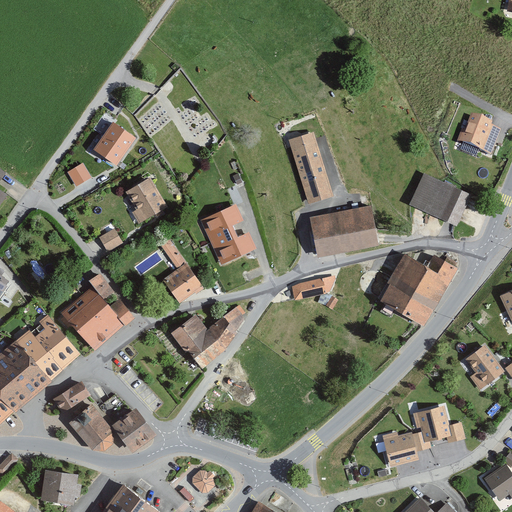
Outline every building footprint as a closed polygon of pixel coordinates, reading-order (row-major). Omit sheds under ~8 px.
[(492,124),(471,115),(465,131),(462,129),(457,142),(491,155),(501,130),(491,126),(492,124)] [(111,122),(92,149),(117,167),(136,140),(111,122)] [(313,132),(288,139),(307,205),(332,198),(313,132)] [(83,163),(67,172),(76,187),(92,178),(83,163)] [(424,173),(410,205),(457,225),(471,193),(424,173)] [(149,179),(125,193),(135,210),(131,213),(138,225),(166,209),(149,179)] [(236,204),(201,220),(221,265),(258,249),(250,230),(238,236),(233,224),(243,220),(236,204)] [(371,204),(311,217),(319,256),(379,244),(371,204)] [(115,228),(99,237),(108,252),(123,243),(115,228)] [(186,260),(170,238),(161,245),(177,267),(186,260)] [(390,284),(380,301),(424,326),(433,310),(434,311),(458,268),(434,255),(427,266),(405,254),(387,283),(390,284)] [(186,263),(163,280),(180,304),(203,287),(186,263)] [(89,281),(92,286),(61,313),(95,351),(124,325),(126,327),(135,318),(119,299),(111,307),(104,299),(114,292),(100,273),(89,281)] [(0,297),(7,286),(6,285),(9,281),(5,278),(5,277),(0,274),(0,297)] [(299,284),(292,287),(295,301),(327,294),(327,293),(330,292),(336,279),(335,275),(299,284)] [(511,289),(500,295),(511,322),(511,289)] [(338,300),(332,296),(326,306),(332,310),(338,300)] [(196,314),(173,332),(187,350),(189,349),(203,367),(226,350),(238,333),(236,330),(245,318),(236,306),(208,329),(196,314)] [(29,330),(16,341),(50,380),(80,354),(48,315),(39,322),(44,329),(35,336),(29,330)] [(16,341),(0,354),(0,399),(14,411),(15,413),(52,382),(50,380),(16,341)] [(480,390),(506,371),(485,343),(465,358),(476,372),(470,377),(480,390)] [(82,381),(53,399),(62,413),(68,410),(91,395),(82,381)] [(0,424),(14,411),(0,399),(0,424)] [(92,404),(69,423),(92,450),(104,451),(114,444),(114,432),(92,404)] [(382,435),(390,467),(419,460),(417,451),(431,447),(429,440),(446,436),(447,443),(466,438),(462,421),(449,424),(444,405),(413,413),(418,432),(412,433),(412,431),(398,435),(397,432),(382,435)] [(136,408),(112,426),(132,453),(157,435),(136,408)] [(511,471),(506,463),(484,478),(500,501),(510,494),(511,497),(511,471)] [(46,469),(41,500),(75,505),(76,496),(80,497),(82,484),(77,483),(78,474),(46,469)] [(208,472),(205,470),(200,470),(193,477),(193,483),(202,493),(208,493),(216,486),(215,480),(214,478),(216,476),(210,470),(208,472)] [(160,511),(161,511),(123,482),(100,511),(160,511)] [(435,511),(420,496),(403,511),(435,511)] [(0,511),(17,511),(0,499),(0,511)] [(273,511),(259,503),(253,511),(273,511)]
